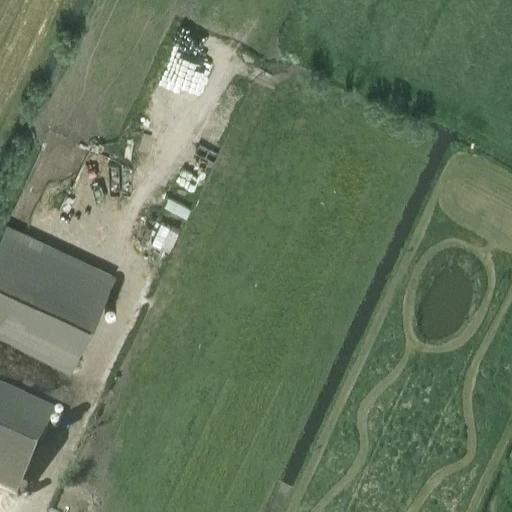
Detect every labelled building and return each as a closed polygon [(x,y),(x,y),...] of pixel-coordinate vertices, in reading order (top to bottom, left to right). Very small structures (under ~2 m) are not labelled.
[(205,81),(220,42),(178,26),(158,79),(179,87),(184,73),(205,81)] [(234,49),(223,71),(247,83),(258,60),(234,49)] [(134,134),(147,138),(142,150),(164,159),(181,115),(170,110),(177,93),(154,84),(134,134)] [(199,131),(195,146),(211,151),(215,136),(199,131)] [(108,206),(124,164),(82,148),(66,190),(108,206)] [(168,197),(164,205),(186,216),(190,208),(168,197)] [(161,221),(152,242),(160,246),(170,225),(161,221)] [(6,224),(0,236),(0,338),(70,371),(115,274),(6,224)] [(170,225),(160,246),(170,250),(179,229),(170,225)] [(0,388),(0,489),(17,497),(55,414),(0,388)]
